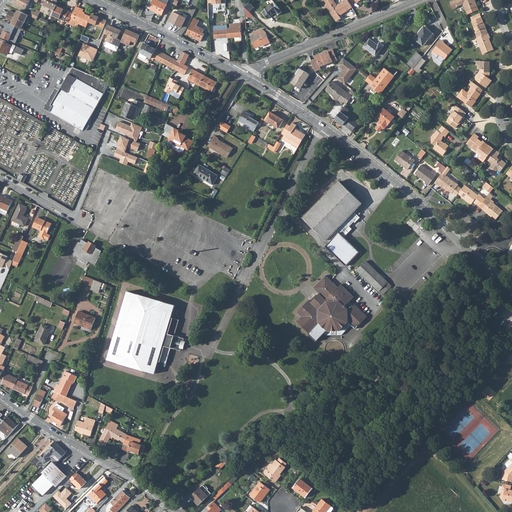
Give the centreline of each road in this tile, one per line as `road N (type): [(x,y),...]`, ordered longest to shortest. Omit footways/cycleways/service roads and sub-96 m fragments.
road 1 (residential): [(324,127),(213,348),(193,348)]
road 2 (residential): [(511,296),(441,223),(324,127)]
road 3 (residential): [(0,394),(177,511)]
road 4 (residential): [(243,75),(419,0)]
road 5 (residential): [(243,75),(94,0)]
